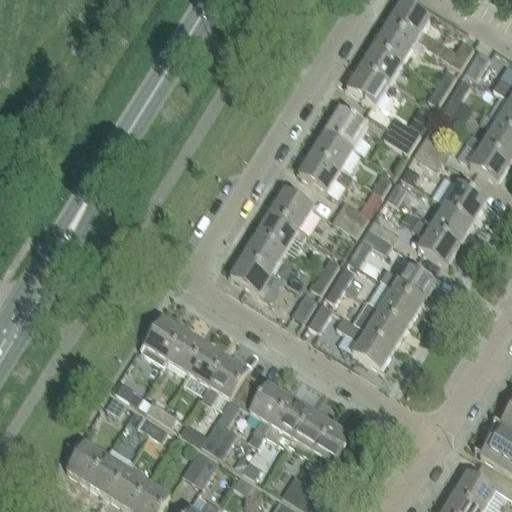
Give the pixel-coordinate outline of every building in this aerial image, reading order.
[(401,8),(387,30),(415,47),(425,53),(460,75),(473,53),(462,46),(455,58),(422,37),(429,26),(401,8)] [(387,30),(373,52),(402,69),(411,54),(420,60),(425,53),(415,47),(387,30)] [(388,91),(402,69),(373,52),(360,73),(388,91)] [(465,78),(476,85),(489,63),(478,56),(465,78)] [(360,73),(346,95),(375,113),(384,98),(393,103),(398,97),(388,91),(360,73)] [(446,97),(456,81),(446,76),(437,91),(446,97)] [(451,100),(461,105),(470,90),(461,84),(451,100)] [(510,106),(511,106),(511,92),(499,84),(492,95),(510,106)] [(437,112),(446,97),(437,91),(427,106),(437,112)] [(451,121),(461,105),(451,100),(442,115),(451,121)] [(501,101),(494,112),(503,117),(497,127),(496,127),(511,136),(511,106),(510,106),(501,101)] [(326,137),(354,154),(367,132),(339,115),(326,137)] [(483,149),(511,166),(511,164),(511,136),(496,127),(497,127),(484,119),(479,128),(491,135),(483,149)] [(420,139),(419,138),(396,124),(389,134),(414,149),(420,139)] [(407,159),(414,149),(389,134),(383,144),(407,159)] [(340,176),(354,154),(326,137),(312,158),(340,176)] [(419,152),(443,167),(449,157),(425,142),(419,152)] [(497,188),(511,166),(483,149),(469,171),(497,188)] [(436,177),(443,167),(419,152),(412,162),(436,177)] [(312,158),(298,181),(327,198),(335,185),(347,193),(353,184),(340,176),(312,158)] [(381,201),(391,186),(381,180),(372,195),(381,201)] [(386,205),(392,208),(396,210),(405,195),(396,189),(386,205)] [(444,210),(473,228),(486,206),(458,189),(444,210)] [(270,218),(299,235),(312,214),(284,196),(270,218)] [(362,232),(368,222),(344,207),(338,217),(362,232)] [(459,250),(473,228),(444,210),(431,232),(459,250)] [(356,242),(362,232),(338,217),(332,227),(356,242)] [(270,218),(257,239),(285,257),(293,244),(300,248),(305,240),(299,235),(270,218)] [(417,254),(446,272),(459,250),(431,232),(417,224),(410,235),(424,243),(417,254)] [(398,240),(380,229),(373,225),(367,235),(391,250),(398,240)] [(385,260),(391,250),(367,235),(361,245),(385,260)] [(272,278),(285,257),(257,239),(243,261),(272,278)] [(258,301),(272,278),(243,261),(230,283),(258,301)] [(329,285),(339,269),(329,264),(320,279),(329,285)] [(379,286),(392,294),(393,294),(421,311),(435,289),(406,272),(399,283),(385,275),(379,286)] [(335,288),(344,294),(354,279),(344,273),(335,288)] [(320,300),(329,285),(320,279),(310,294),(320,300)] [(335,309),(344,294),(335,288),(325,303),(335,309)] [(408,333),(421,311),(393,294),(392,294),(379,315),(408,333)] [(302,328),(316,306),(305,299),(291,321),(302,328)] [(408,333),(379,315),(365,307),(352,329),(394,354),(408,333)] [(318,338),(331,318),(332,316),(321,309),(307,331),(318,338)] [(352,329),(351,328),(341,323),(335,334),(359,348),(352,359),(380,377),(394,354),(352,329)] [(162,371),(182,338),(161,325),(141,358),(162,371)] [(186,379),(204,351),(182,338),(162,371),(163,371),(166,366),(186,379)] [(207,392),(225,364),(204,351),(186,379),(207,392)] [(293,365),(307,373),(312,363),(298,356),(293,365)] [(247,378),(225,364),(207,392),(208,393),(199,406),(209,412),(218,399),(239,412),(256,385),(246,380),(247,378)] [(263,443),(288,403),(266,390),(265,391),(256,385),(239,412),(260,425),(252,438),(262,445),(263,443)] [(142,402),(133,397),(134,396),(121,388),(115,398),(136,412),(142,402)] [(152,407),(151,408),(142,402),(136,412),(158,425),(164,415),(152,407)] [(118,421),(124,411),(112,403),(106,414),(118,421)] [(287,451),(309,416),(288,403),(263,443),(284,456),(287,451)] [(511,437),(511,415),(509,414),(504,422),(499,419),(494,426),(511,437)] [(158,425),(170,433),(177,423),(164,415),(158,425)] [(313,458),(330,429),(309,416),(287,451),(309,464),(313,458)] [(149,440),(155,430),(142,422),(136,432),(149,440)] [(211,458),(226,433),(216,426),(201,451),(211,458)] [(511,458),(511,437),(494,426),(490,434),(495,437),(490,445),(511,458)] [(331,478),(334,472),(352,443),(330,429),(313,458),(309,464),(331,478)] [(161,448),(167,438),(155,430),(149,440),(161,448)] [(211,458),(221,464),(236,439),(226,433),(211,458)] [(511,458),(490,445),(485,453),(479,450),(475,458),(511,481),(511,458)] [(87,491),(105,462),(83,449),(66,477),(87,491)] [(192,488),(207,463),(197,456),(182,481),(192,488)] [(108,504),(126,476),(105,462),(87,491),(108,504)] [(192,488),(202,494),(218,469),(207,463),(192,488)] [(242,477),(255,485),(261,475),(249,467),(242,477)] [(121,511),(133,511),(148,489),(126,476),(108,504),(121,511)] [(453,500),(472,511),(485,511),(495,496),(467,478),(453,500)] [(313,507),(319,497),(294,481),(288,491),(313,507)] [(245,500),(251,491),(252,490),(239,482),(233,492),(245,500)] [(148,489),(133,511),(163,511),(169,503),(148,489)] [(297,511),(309,511),(313,507),(288,491),(281,502),(297,511)] [(472,511),(453,500),(445,511),(472,511)]
